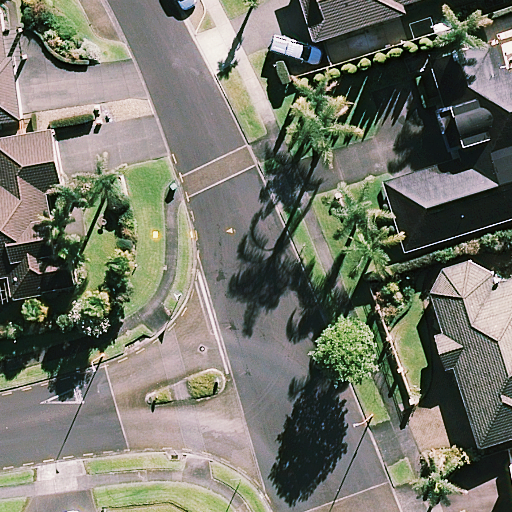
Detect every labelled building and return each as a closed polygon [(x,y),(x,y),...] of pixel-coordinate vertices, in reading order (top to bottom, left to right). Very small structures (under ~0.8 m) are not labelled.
[(304,0),(317,40),(408,13),(406,3),(415,0),(304,0)] [(0,120),(24,116),(11,42),(6,13),(0,8),(0,120)] [(511,32),(434,57),(450,109),(442,112),(455,153),(386,175),(410,250),(511,218),(511,32)] [(63,186),(53,131),(0,140),(0,169),(2,182),(0,182),(0,277),(12,275),(16,297),(79,286),(70,240),(60,242),(50,188),(63,186)] [(511,278),(435,298),(453,367),(459,366),(480,445),(511,436),(511,278)] [(511,511),(511,464),(463,473),(469,511),(511,511)]
